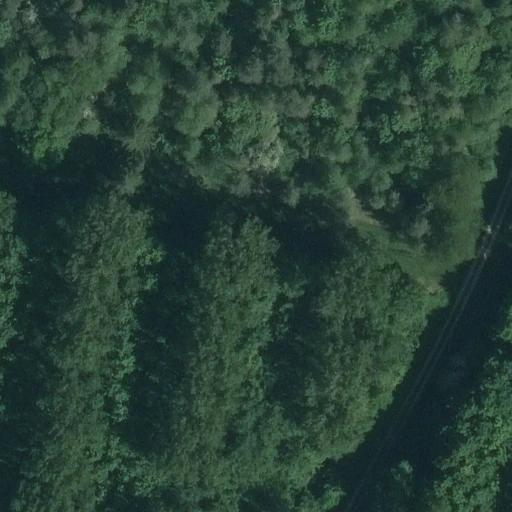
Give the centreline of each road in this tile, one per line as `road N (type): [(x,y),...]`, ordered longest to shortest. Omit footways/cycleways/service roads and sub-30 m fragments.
road 1 (track): [(0,186),(511,287)]
road 2 (track): [(350,511),(453,316),(511,181)]
